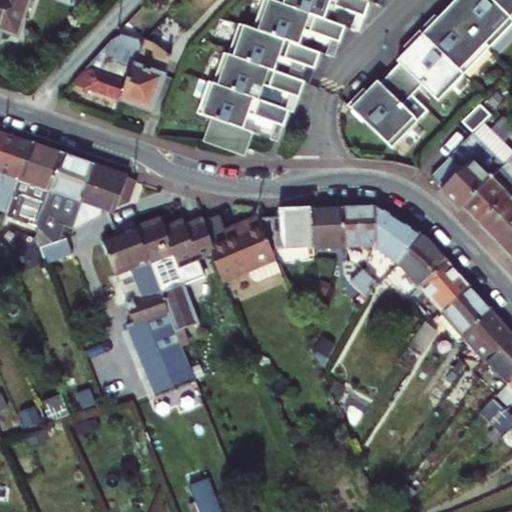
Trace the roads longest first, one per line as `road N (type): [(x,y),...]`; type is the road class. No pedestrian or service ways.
road 1 (residential): [(314,177),(265,187),(199,180),(0,104)]
road 2 (residential): [(511,291),(401,186),(314,177)]
road 3 (residential): [(314,177),(328,91),(413,0)]
